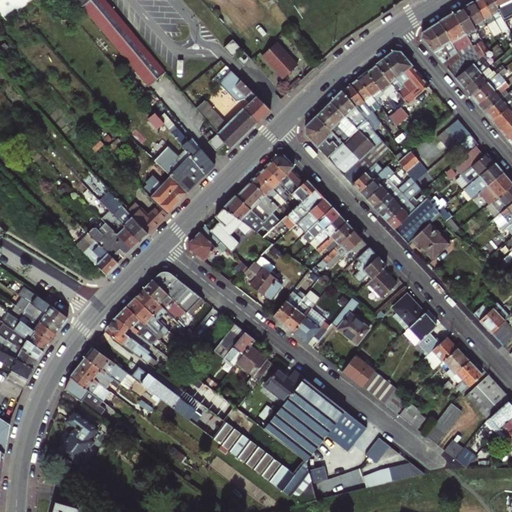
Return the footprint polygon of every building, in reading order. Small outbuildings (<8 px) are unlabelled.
[(0,0),(0,13),(6,21),(31,0),(0,0)] [(149,87),(166,73),(133,33),(105,0),(75,0),(82,7),(149,87)] [(501,40),(505,39),(481,0),(475,0),(472,2),(485,25),(491,22),(494,26),(493,27),(501,40)] [(501,16),(498,11),(492,0),(481,0),(505,39),(508,37),(504,30),(497,18),(501,16)] [(511,13),(505,0),(492,0),(498,11),(501,16),(505,23),(511,19),(511,13)] [(486,26),(485,25),(472,2),(462,8),(479,37),(484,34),(481,29),(486,26)] [(482,43),(479,37),(462,8),(452,13),(472,47),(474,50),(479,58),(481,57),(487,51),(482,43)] [(461,57),(472,47),(452,13),(438,21),(457,53),(460,58),(461,57)] [(508,28),(505,23),(501,16),(497,18),(504,30),(508,28)] [(452,56),(457,53),(438,21),(429,26),(437,39),(446,52),(448,50),(449,52),(450,52),(452,56)] [(421,39),(447,69),(460,58),(457,53),(452,56),(450,52),(449,52),(448,50),(446,52),(437,39),(429,26),(420,31),(421,39)] [(482,43),(487,51),(497,45),(492,38),(489,32),(486,33),(489,39),(482,43)] [(232,57),(241,49),(232,40),(224,48),(232,57)] [(283,77),(296,64),(275,42),(261,55),(283,77)] [(447,69),(455,79),(479,58),(474,50),(472,47),(461,57),(460,58),(447,69)] [(402,72),(410,66),(399,53),(391,51),(382,58),(402,84),(405,81),(407,79),(402,72)] [(243,66),(251,59),(244,52),(237,59),(243,66)] [(463,88),(481,73),(476,68),(485,61),(481,57),(479,58),(455,79),(463,88)] [(312,65),(314,68),(323,60),(321,58),(312,65)] [(405,88),(402,84),(382,58),(375,64),(397,92),(398,94),(405,88)] [(390,98),(397,92),(375,64),(366,71),(381,91),(383,89),(390,98)] [(402,72),(407,79),(415,72),(410,66),(402,72)] [(383,93),(381,91),(366,71),(357,78),(374,99),(383,93)] [(405,81),(416,95),(427,86),(415,72),(407,79),(405,81)] [(463,88),(471,97),(488,82),(481,73),(463,88)] [(206,102),(197,110),(205,119),(214,129),(231,150),(270,110),(265,105),(235,75),(225,85),(237,97),(241,93),(245,97),(247,96),(252,101),(250,104),(249,105),(245,109),(227,127),(206,102)] [(290,86),(293,89),(301,81),(299,78),(290,86)] [(381,107),(374,99),(357,78),(350,84),(370,110),(373,114),(381,107)] [(404,102),(406,104),(416,95),(405,81),(402,84),(405,88),(398,94),(404,102)] [(471,97),(478,105),(495,90),(488,82),(471,97)] [(365,114),(370,110),(350,84),(342,91),(371,129),(375,126),(365,114)] [(485,113),(502,99),(495,90),(478,105),(485,113)] [(380,140),(371,129),(342,91),(330,102),(358,130),(374,146),(380,140)] [(485,113),(492,121),(509,107),(511,104),(511,97),(508,94),(507,95),(502,99),(485,113)] [(343,143),(358,130),(330,102),(316,116),(343,143)] [(492,121),(499,130),(511,119),(511,104),(509,107),(492,121)] [(389,116),(398,125),(409,115),(400,106),(395,110),(389,116)] [(375,126),(379,122),(373,114),(370,110),(365,114),(375,126)] [(159,131),(165,126),(155,114),(148,120),(159,131)] [(343,176),(354,164),(374,146),(358,130),(343,143),(316,116),(305,126),(304,134),(343,176)] [(511,119),(499,130),(506,138),(511,132),(511,119)] [(446,129),(450,134),(461,125),(457,120),(446,129)] [(172,134),(178,129),(171,121),(165,126),(172,134)] [(450,134),(454,139),(465,130),(461,125),(450,134)] [(169,143),(175,138),(172,134),(165,126),(159,131),(169,143)] [(206,174),(215,165),(194,140),(190,143),(178,129),(172,134),(175,138),(181,145),(187,152),(206,174)] [(436,137),(441,143),(450,134),(446,129),(436,137)] [(454,139),(458,144),(469,135),(465,130),(454,139)] [(151,157),(155,154),(133,133),(129,136),(151,157)] [(441,143),(445,147),(454,139),(450,134),(441,143)] [(209,142),(216,151),(225,144),(217,135),(209,142)] [(462,157),(466,153),(477,144),(469,135),(458,144),(454,148),(462,157)] [(445,147),(449,152),(454,148),(458,144),(454,139),(445,147)] [(101,155),(108,150),(101,142),(95,147),(101,155)] [(456,179),(462,174),(483,156),(475,147),(455,165),(449,170),(456,179)] [(172,177),(189,192),(206,174),(187,152),(176,163),(181,167),(175,173),(157,156),(153,159),(172,177)] [(397,163),(406,174),(419,162),(411,152),(397,163)] [(456,179),(464,188),(494,163),(486,154),(483,156),(462,174),(456,179)] [(297,187),(303,182),(291,169),(293,166),(283,156),(277,156),(272,160),(297,187)] [(291,194),(297,187),(272,160),(265,167),(291,194)] [(351,184),(358,192),(382,170),(374,162),(362,173),(351,184)] [(413,183),(422,176),(426,172),(419,162),(406,174),(407,175),(410,180),(413,183)] [(472,198),(479,192),(502,173),(494,163),(464,188),(472,198)] [(343,176),(351,184),(362,173),(354,164),(343,176)] [(358,192),(365,200),(387,180),(396,172),(393,169),(391,171),(386,166),(382,170),(358,192)] [(300,203),(291,194),(265,167),(258,174),(277,193),(281,189),(289,198),(297,206),(300,203)] [(489,204),(492,201),(511,184),(502,173),(479,192),(489,204)] [(277,194),(277,193),(258,174),(251,181),(276,207),(280,211),(283,208),(281,206),(273,198),(277,194)] [(168,214),(178,203),(162,186),(153,176),(146,183),(148,185),(145,187),(153,195),(150,197),(159,205),(168,214)] [(178,203),(189,192),(172,177),(162,186),(178,203)] [(291,194),(300,203),(315,189),(305,179),(303,182),(297,187),(291,194)] [(365,200),(372,207),(395,187),(396,185),(393,181),(390,184),(387,180),(365,200)] [(406,190),(413,183),(410,180),(403,186),(406,190)] [(270,213),(276,207),(251,181),(236,196),(250,208),(257,200),(270,213)] [(379,215),(386,222),(407,202),(419,191),(416,187),(413,183),(406,190),(404,192),(379,215)] [(487,210),(494,218),(511,202),(511,184),(492,201),(495,204),(487,210)] [(372,207),(379,215),(404,192),(400,188),(398,190),(395,187),(372,207)] [(286,234),(295,225),(324,199),(315,189),(300,203),(297,206),(293,210),(285,217),(279,222),(271,230),(277,235),(269,243),(272,245),(273,246),(286,234)] [(285,202),(289,198),(281,189),(277,193),(277,194),(285,202)] [(285,202),(277,194),(273,198),(281,206),(285,202)] [(263,238),(271,230),(279,222),(270,213),(264,220),(250,208),(236,196),(223,209),(240,221),(263,238)] [(121,214),(119,212),(106,198),(102,202),(104,204),(116,217),(117,218),(121,214)] [(309,223),(313,226),(332,207),(324,199),(295,225),(301,230),(305,227),(309,223)] [(407,245),(411,241),(429,224),(438,215),(426,199),(421,203),(418,207),(393,230),(407,245)] [(386,222),(393,230),(418,207),(414,203),(411,206),(407,202),(386,222)] [(511,202),(494,218),(504,230),(511,222),(511,202)] [(127,211),(148,234),(168,214),(159,205),(148,215),(136,203),(127,211)] [(113,219),(116,217),(104,204),(99,208),(105,215),(102,218),(107,223),(111,227),(116,222),(113,219)] [(139,242),(148,234),(127,211),(124,207),(119,212),(121,214),(117,218),(139,242)] [(322,227),(324,229),(339,215),(332,207),(313,226),(308,230),(303,236),(308,241),(313,236),(322,227)] [(237,243),(227,234),(240,221),(223,209),(215,217),(218,220),(209,230),(220,241),(229,251),(237,243)] [(329,234),(331,237),(346,222),(339,215),(324,229),(315,238),(320,243),(329,234)] [(132,249),(139,242),(117,218),(116,217),(113,219),(116,222),(111,227),(132,249)] [(334,242),(338,246),(354,231),(346,222),(331,237),(323,245),(317,251),(322,255),(326,251),(334,242)] [(128,254),(132,249),(111,227),(107,223),(99,231),(97,228),(92,228),(87,233),(88,234),(112,257),(119,250),(123,254),(128,254)] [(431,260),(448,245),(429,224),(411,241),(417,247),(418,246),(431,260)] [(286,234),(292,239),(301,230),(295,225),(286,234)] [(189,250),(203,261),(220,241),(209,230),(206,226),(189,243),(189,250)] [(313,236),(315,238),(324,229),(322,227),(313,236)] [(359,256),(369,247),(354,231),(338,246),(330,254),(323,261),(327,266),(338,255),(341,258),(351,248),(359,256)] [(106,275),(118,263),(112,257),(88,234),(77,245),(101,269),(106,275)] [(320,243),(323,245),(331,237),(329,234),(320,243)] [(326,251),(330,254),(338,246),(334,242),(326,251)] [(371,279),(382,269),(386,265),(369,247),(359,256),(358,257),(361,260),(359,261),(355,265),(360,271),(356,275),(359,278),(360,277),(362,278),(367,274),(371,279)] [(511,258),(511,251),(503,259),(507,263),(511,258)] [(327,266),(330,269),(341,258),(338,255),(327,266)] [(269,301),(283,285),(269,274),(273,269),(258,258),(247,269),(243,274),(253,282),(250,286),(269,301)] [(381,297),(396,284),(382,269),(371,279),(366,284),(368,286),(369,285),(381,297)] [(186,313),(201,298),(186,286),(171,274),(169,273),(167,273),(164,273),(161,273),(159,274),(157,275),(153,280),(185,312),(186,313)] [(176,320),(185,312),(153,280),(144,289),(167,311),(176,320)] [(62,326),(68,318),(60,312),(52,307),(45,302),(23,287),(17,295),(32,305),(62,326)] [(158,321),(167,311),(144,289),(135,298),(158,321)] [(272,317),(282,324),(306,296),(300,292),(297,295),(293,292),(272,317)] [(45,302),(52,307),(57,300),(52,297),(50,297),(49,296),(45,302)] [(282,324),(292,332),(309,311),(315,303),(306,296),(282,324)] [(401,318),(409,326),(423,313),(410,299),(407,301),(404,297),(392,308),(396,312),(393,315),(398,320),(401,318)] [(164,326),(158,321),(135,298),(127,307),(154,335),(164,326)] [(201,298),(186,313),(191,318),(205,301),(201,298)] [(357,345),(369,329),(349,315),(358,304),(351,298),(331,324),(338,329),(337,330),(357,345)] [(502,346),(511,336),(511,328),(505,321),(509,317),(498,304),(490,311),(484,304),(473,315),(502,346)] [(56,334),(62,326),(32,305),(26,314),(56,334)] [(148,342),(154,335),(127,307),(116,318),(129,328),(148,342)] [(374,316),(379,320),(385,315),(380,310),(374,316)] [(317,341),(326,330),(319,325),(322,321),(309,311),(292,332),(306,343),(311,336),(317,341)] [(405,331),(417,343),(435,325),(423,313),(409,326),(405,331)] [(50,343),(56,334),(26,314),(20,322),(50,343)] [(0,321),(43,351),(50,343),(20,322),(14,318),(11,323),(1,316),(0,317),(0,321)] [(138,349),(140,346),(124,334),(129,328),(116,318),(105,332),(153,369),(157,363),(138,349)] [(218,332),(225,337),(234,325),(228,320),(218,332)] [(0,335),(37,360),(43,351),(0,321),(0,335)] [(213,352),(223,359),(244,333),(234,325),(225,337),(213,352)] [(233,368),(235,366),(250,346),(254,341),(244,333),(223,359),(221,362),(224,364),(225,362),(228,365),(233,368)] [(33,368),(37,360),(0,335),(0,349),(3,352),(33,368)] [(429,374),(442,362),(456,347),(446,336),(424,358),(432,365),(426,371),(429,374)] [(246,384),(252,388),(270,364),(265,361),(266,359),(250,346),(235,366),(245,373),(245,372),(252,377),(246,384)] [(143,386),(141,384),(93,347),(86,358),(120,385),(121,385),(125,380),(139,391),(143,386)] [(444,373),(450,379),(468,361),(456,347),(442,362),(448,369),(444,373)] [(28,379),(33,368),(3,352),(0,349),(0,366),(10,372),(11,371),(28,379)] [(361,387),(372,373),(373,371),(354,356),(341,371),(361,387)] [(116,389),(120,385),(86,358),(78,368),(104,388),(108,383),(116,389)] [(452,387),(459,395),(481,374),(468,361),(450,379),(440,389),(444,394),(452,387)] [(111,393),(104,388),(78,368),(73,375),(71,378),(96,397),(104,403),(111,393)] [(263,387),(285,403),(303,380),(293,372),(288,378),(277,369),(263,387)] [(7,381),(24,389),(28,379),(11,371),(10,372),(10,373),(7,381)] [(372,373),(361,387),(363,389),(372,395),(381,384),(383,382),(372,373)] [(274,488),(286,472),(223,423),(184,393),(179,399),(147,375),(141,384),(143,386),(187,420),(274,488)] [(476,386),(480,391),(492,379),(488,375),(476,386)] [(91,403),(96,397),(71,378),(65,390),(99,415),(102,411),(91,403)] [(223,423),(234,409),(214,394),(203,385),(194,379),(184,393),(223,423)] [(480,391),(485,396),(497,384),(492,379),(480,391)] [(305,463),(324,437),(343,412),(303,380),(285,403),(263,431),(302,461),(305,463)] [(395,391),(383,382),(381,384),(387,388),(393,393),(395,391)] [(387,388),(381,384),(372,395),(377,400),(387,388)] [(485,396),(489,400),(501,389),(497,384),(485,396)] [(463,399),(467,403),(480,391),(476,386),(463,399)] [(393,393),(387,388),(377,400),(384,405),(393,393)] [(489,400),(494,405),(506,394),(501,389),(489,400)] [(467,403),(472,408),(485,396),(480,391),(467,403)] [(384,405),(396,415),(405,403),(393,393),(384,405)] [(494,405),(498,410),(507,402),(510,399),(506,394),(494,405)] [(472,408),(476,412),(489,400),(485,396),(472,408)] [(476,412),(481,417),(494,405),(489,400),(476,412)] [(143,410),(146,406),(141,402),(138,406),(143,410)] [(495,434),(496,434),(511,418),(511,407),(507,402),(498,410),(486,422),(484,423),(495,434)] [(397,416),(409,425),(418,415),(420,413),(408,403),(397,416)] [(462,413),(451,404),(424,437),(435,446),(444,436),(443,435),(448,429),(452,424),(457,419),(462,413)] [(481,417),(486,422),(498,410),(494,405),(481,417)] [(75,467),(94,442),(91,440),(98,430),(74,412),(66,421),(76,428),(57,454),(75,467)] [(324,437),(347,454),(365,429),(343,412),(324,437)] [(409,425),(415,430),(424,419),(418,415),(409,425)] [(511,418),(496,434),(511,450),(511,418)] [(0,451),(3,453),(9,428),(0,421),(0,451)] [(388,448),(377,439),(363,456),(374,465),(388,448)] [(456,444),(451,440),(442,451),(452,459),(461,449),(456,444)] [(452,459),(465,469),(474,458),(462,448),(461,449),(452,459)] [(299,507),(313,503),(310,485),(305,463),(302,461),(291,476),(286,472),(274,488),(299,507)] [(318,465),(319,479),(328,479),(327,465),(318,465)] [(402,467),(394,469),(386,471),(390,484),(423,476),(410,465),(402,467)] [(310,481),(318,481),(318,467),(310,467),(310,481)]
